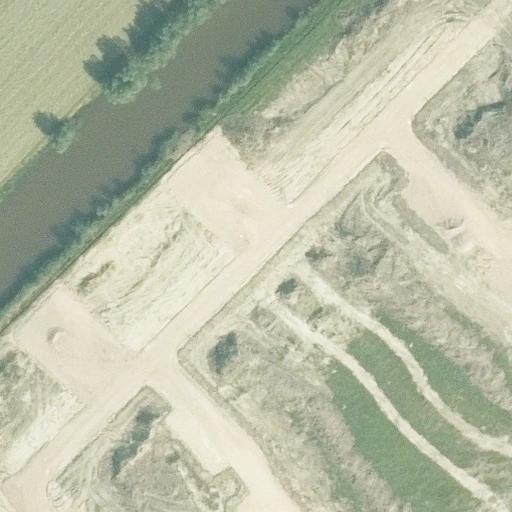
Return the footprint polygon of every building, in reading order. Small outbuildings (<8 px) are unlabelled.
[(383,0),(372,11),(406,44),(418,32),(417,30),(425,22),(419,16),(427,8),(419,0),(383,0)] [(419,0),(427,8),(435,0),(438,3),(441,0),(419,0)] [(487,100),(471,116),(497,142),(511,126),(511,74),(501,86),(500,84),(485,98),(487,100)] [(298,97),(289,105),(295,111),(304,102),(298,97)] [(304,102),(295,111),(300,116),(309,108),(304,102)] [(286,103),(273,116),(300,143),(313,129),(311,128),(306,122),(300,116),(295,111),(289,105),(286,103)] [(309,108),(300,116),(306,122),(314,113),(309,108)] [(314,113),(306,122),(311,128),(320,119),(314,113)] [(273,116),(261,129),(287,155),(300,143),(273,116)] [(261,129),(248,141),(274,168),(287,155),(261,129)] [(248,141),(235,155),(261,181),(274,168),(248,141)] [(453,143),(439,158),(450,169),(464,154),(453,143)] [(383,214),(375,223),(381,229),(389,220),(383,214)] [(389,220),(381,229),(387,235),(395,226),(389,220)] [(348,236),(318,266),(332,280),(362,250),(348,236)] [(409,239),(400,248),(406,254),(415,245),(409,239)] [(415,245),(406,254),(412,260),(421,251),(415,245)] [(362,250),(332,280),(344,292),(374,262),(362,250)] [(374,262),(344,292),(357,305),(361,301),(387,275),(374,262)] [(434,265),(425,273),(431,279),(440,271),(434,265)] [(387,275),(361,301),(374,314),(404,284),(391,271),(387,275)] [(440,271),(431,279),(437,285),(446,277),(440,271)] [(404,284),(374,314),(387,326),(417,296),(404,284)] [(417,296),(387,326),(400,340),(430,310),(417,296)] [(494,307),(479,323),(492,336),(507,321),(494,307)] [(450,327),(419,358),(443,381),(441,383),(444,385),(484,344),(486,343),(464,321),(454,331),(450,327)] [(511,325),(507,321),(492,336),(506,349),(511,343),(511,325)] [(484,344),(444,385),(469,410),(500,379),(496,376),(506,366),(484,344)] [(0,351),(0,469),(17,452),(5,440),(47,398),(0,351)] [(511,405),(496,421),(511,437),(511,405)]
